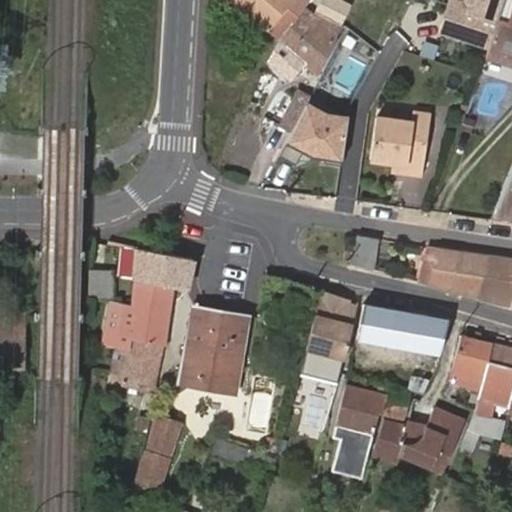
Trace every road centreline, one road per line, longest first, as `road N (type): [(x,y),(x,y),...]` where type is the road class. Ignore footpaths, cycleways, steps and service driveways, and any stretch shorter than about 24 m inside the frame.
road 1 (residential): [(286,221),(285,243),(300,263),(511,320)]
road 2 (residential): [(511,247),(312,217),(286,221)]
road 3 (tertiary): [(163,172),(111,209),(0,210)]
road 4 (tertiary): [(180,0),(163,172)]
road 5 (residential): [(286,221),(200,195),(163,172)]
